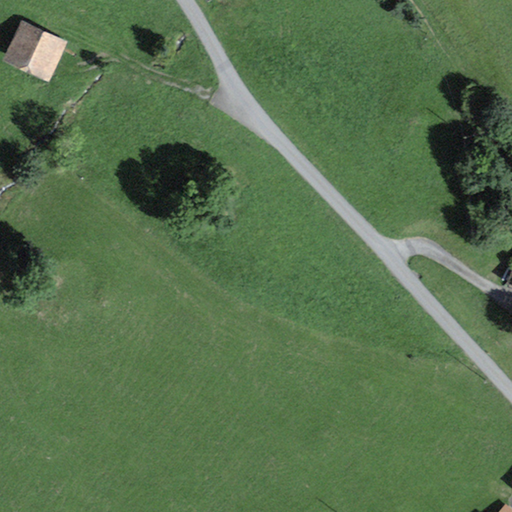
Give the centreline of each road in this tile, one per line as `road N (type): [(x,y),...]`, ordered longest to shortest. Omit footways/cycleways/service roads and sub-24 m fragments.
road 1 (unclassified): [(179,0),(252,114),(511,396)]
road 2 (track): [(118,60),(252,114)]
